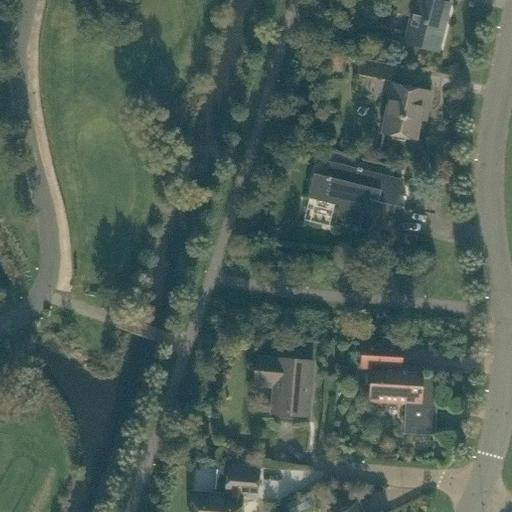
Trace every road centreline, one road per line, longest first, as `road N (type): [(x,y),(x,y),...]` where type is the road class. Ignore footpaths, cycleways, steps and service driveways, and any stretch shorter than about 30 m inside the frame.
road 1 (unclassified): [(511,68),(489,199),(505,309),(504,393),(484,494)]
road 2 (unclassified): [(0,328),(30,310),(49,259),(19,94),(26,0)]
road 3 (residential): [(484,494),(329,471)]
